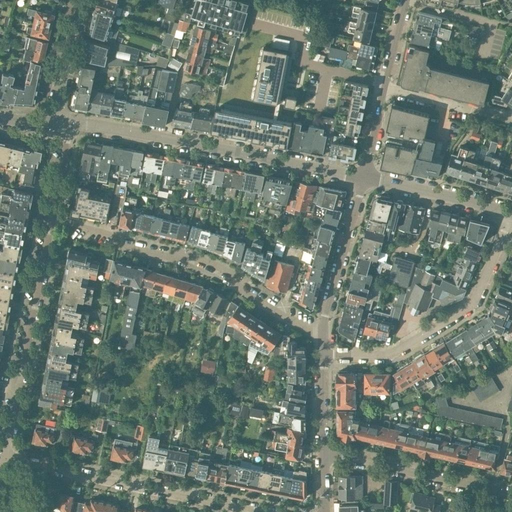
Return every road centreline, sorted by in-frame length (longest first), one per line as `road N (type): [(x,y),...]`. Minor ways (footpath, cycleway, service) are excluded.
road 1 (residential): [(324,352),(231,272),(51,220)]
road 2 (residential): [(364,178),(70,124)]
road 3 (residential): [(511,219),(472,307),(383,356),(324,352)]
road 4 (residential): [(253,511),(4,459)]
road 5 (residential): [(51,220),(4,459)]
road 6 (residential): [(511,494),(324,452)]
road 7 (residential): [(324,352),(324,324),(364,178)]
road 8 (residential): [(511,212),(364,178)]
road 9 (residential): [(511,120),(386,89)]
road 10 (residential): [(56,122),(74,0)]
